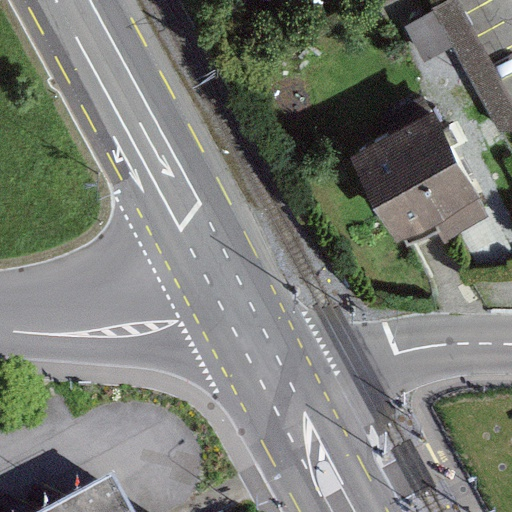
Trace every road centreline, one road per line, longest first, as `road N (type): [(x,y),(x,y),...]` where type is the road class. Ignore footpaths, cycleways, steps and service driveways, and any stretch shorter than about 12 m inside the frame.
road 1 (secondary): [(234,298),(73,0)]
road 2 (residential): [(0,332),(178,321),(234,298)]
road 3 (residential): [(277,381),(395,354),(511,344)]
road 4 (secondary): [(349,511),(277,381)]
